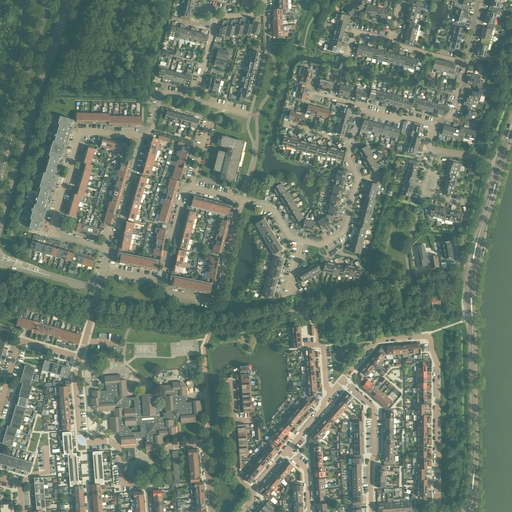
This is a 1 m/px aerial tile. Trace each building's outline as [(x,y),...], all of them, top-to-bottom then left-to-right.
[(194,6),(195,3),(185,0),(184,6),(198,9),(199,7),(194,6)] [(359,0),(358,0),(354,2),(359,11),(364,8),(364,7),(362,4),(363,3),(365,4),(365,3),(365,2),(364,2),(363,0),(361,2),(359,0)] [(472,2),(464,0),(459,0),(457,7),(459,7),(466,9),(469,10),(469,7),(470,7),(472,2)] [(499,8),(500,3),(490,1),(489,6),(490,6),(489,9),(492,9),(498,11),(501,12),(502,10),(501,9),(499,8)] [(250,10),(251,4),(241,2),(240,5),(238,4),(237,6),(250,10)] [(359,11),(354,2),(350,5),(355,14),(359,11)] [(415,4),(413,4),(412,6),(408,6),(407,11),(417,13),(418,8),(419,5),(415,4)] [(355,14),(350,5),(345,8),(347,11),(344,12),(347,15),(348,14),(350,16),(355,14)] [(468,12),(469,10),(466,9),(459,7),(459,10),(458,15),(467,18),(469,13),(468,12)] [(497,14),(498,11),(492,9),(489,9),(488,12),(488,11),(486,17),(496,19),(497,14)] [(192,13),(183,11),(181,16),(180,19),(189,21),(190,18),(191,19),(192,13)] [(347,15),(344,12),(344,15),(338,14),(337,19),(347,22),(348,16),(347,16),(347,15)] [(466,23),(467,18),(458,15),(456,21),(455,23),(462,25),(464,26),(465,23),(466,23)] [(494,24),(496,19),(486,17),(485,22),(488,23),(488,26),(494,27),(495,25),(494,24)] [(346,25),(347,22),(337,19),(336,25),(344,27),(350,28),(350,26),(346,25)] [(250,32),(253,23),(252,23),(252,25),(249,24),(249,25),(244,24),(243,26),(244,26),(241,34),(242,34),(250,36),(250,33),(250,32)] [(257,24),(253,23),(250,32),(250,33),(258,35),(261,24),(258,23),(257,24)] [(455,23),(453,23),(451,31),(453,32),(463,34),(465,29),(464,29),(464,26),(462,25),(455,23)] [(235,26),(232,26),(232,27),(227,25),(226,27),(224,35),(232,37),(233,34),(235,26)] [(244,26),(243,26),(240,25),(240,26),(235,25),(235,26),(233,34),(241,36),(242,34),(241,34),(244,26)] [(226,27),(223,26),(223,27),(218,26),(216,36),(224,38),(224,35),(226,27)] [(493,30),(494,27),(488,26),(487,28),(483,28),(482,33),(492,36),(493,30)] [(174,37),(174,40),(179,42),(179,39),(182,29),(182,28),(180,27),(180,29),(177,28),(174,37)] [(416,36),(417,30),(403,27),(403,29),(407,30),(406,33),(416,36)] [(343,35),(344,32),(334,30),(333,35),(344,38),(347,39),(348,36),(343,35)] [(494,36),(492,36),(482,33),(480,38),(482,39),(481,41),(490,44),(492,44),(494,36)] [(463,40),(462,39),(452,37),(450,36),(448,42),(451,42),(460,45),(461,42),(463,43),(463,42),(463,40)] [(413,46),(415,41),(401,37),(400,39),(404,40),(404,44),(413,46)] [(341,46),(341,43),(332,40),(330,45),(330,46),(344,49),(345,47),(341,46)] [(489,47),(490,44),(481,41),(481,44),(479,44),(478,49),(489,52),(490,50),(488,50),(489,47)] [(459,50),(460,45),(451,42),(448,42),(446,50),(455,52),(456,49),(459,50)] [(330,46),(330,45),(328,45),(326,50),(339,53),(339,50),(344,51),(344,49),(330,46)] [(377,60),(380,46),(378,45),(377,50),(374,49),(372,59),(377,60)] [(218,53),(216,57),(226,60),(228,52),(217,49),(216,53),(218,53)] [(489,52),(478,49),(476,55),(478,55),(477,58),(486,60),(486,59),(489,57),(488,55),(488,54),(489,54),(489,52)] [(250,56),(250,57),(259,59),(261,53),(252,51),(249,51),(248,56),(250,56)] [(382,61),(381,64),(387,65),(387,63),(390,53),(385,52),(382,61)] [(224,68),(226,60),(216,57),(215,57),(214,60),(216,61),(214,66),(224,68)] [(438,74),(441,61),(436,59),(433,69),(436,70),(436,73),(438,74)] [(444,72),(446,62),(441,61),(438,74),(440,74),(441,71),(444,72)] [(457,65),(452,64),(448,76),(450,77),(451,74),(454,74),(454,75),(457,76),(459,69),(456,68),(457,65)] [(158,68),(160,69),(158,78),(163,79),(165,70),(166,67),(159,65),(158,68)] [(256,75),(257,69),(248,67),(245,66),(244,72),(246,72),(256,75)] [(301,76),(310,79),(312,73),(309,72),(310,70),(301,67),(299,75),(301,76)] [(476,82),(478,76),(473,75),(472,78),(469,77),(470,75),(467,74),(465,80),(468,81),(467,83),(471,85),(471,84),(474,85),(475,81),(476,82)] [(309,84),(310,79),(301,76),(300,81),(299,81),(298,84),(305,86),(306,83),(309,84)] [(481,77),(478,76),(476,82),(475,81),(474,85),(478,86),(478,87),(479,86),(482,87),(483,85),(484,81),(480,80),(481,77)] [(211,78),(210,84),(219,86),(221,80),(211,78)] [(323,90),(325,81),(320,80),(320,79),(317,78),(315,85),(318,86),(317,89),(323,90)] [(330,82),(325,81),(323,90),(328,92),(329,88),(332,89),(333,83),(330,82)] [(298,84),(295,83),(294,86),(298,87),(297,93),(306,95),(308,90),(304,89),(305,86),(298,84)] [(343,96),(345,86),(340,85),(340,84),(337,83),(336,90),(339,91),(338,94),(343,96)] [(218,92),(219,86),(210,84),(208,90),(218,92)] [(480,93),(480,95),(486,96),(487,91),(485,89),(486,86),(483,85),(482,87),(479,86),(478,87),(477,90),(478,90),(477,93),(480,93)] [(352,94),(354,88),(351,87),(345,86),(343,96),(348,97),(349,94),(352,94)] [(360,100),(362,90),(363,87),(357,86),(356,88),(354,88),(352,94),(355,95),(354,98),(360,100)] [(374,100),(376,91),(371,89),(370,92),(368,98),(368,99),(374,100)] [(368,98),(370,92),(367,91),(367,92),(362,90),(360,100),(365,101),(366,98),(368,98)] [(475,91),(471,90),(470,95),(469,98),(475,100),(475,101),(478,102),(480,95),(480,93),(477,93),(474,92),(475,91)] [(251,96),(250,96),(241,93),(239,101),(239,102),(243,103),(244,100),(249,101),(251,96)] [(305,100),(306,95),(297,93),(295,98),(294,100),(301,102),(301,100),(305,100)] [(416,109),(419,96),(417,96),(417,99),(413,98),(413,100),(411,107),(416,109)] [(426,111),(430,99),(428,98),(427,101),(424,100),(421,110),(426,111)] [(475,101),(475,100),(469,98),(468,99),(465,98),(463,105),(465,106),(465,108),(471,110),(473,104),(474,104),(475,101)] [(437,114),(440,102),(438,101),(437,104),(434,103),(432,113),(437,114)] [(442,116),(444,110),(445,106),(442,105),(443,102),(440,102),(437,114),(442,116)] [(341,107),(340,112),(344,113),(349,115),(351,109),(351,106),(336,103),(335,106),(341,107)] [(316,117),(318,108),(313,106),(310,119),(312,119),(313,117),(316,117)] [(471,111),(471,110),(465,108),(464,112),(466,112),(465,118),(471,119),(472,116),(475,117),(476,113),(471,111)] [(293,121),(295,112),(290,110),(291,110),(287,109),(286,116),(288,116),(288,120),(293,121)] [(329,110),(323,109),(320,122),(322,122),(323,119),(326,120),(329,110)] [(301,113),(295,112),(293,121),(298,123),(299,119),(304,120),(305,115),(305,114),(301,112),(301,113)] [(46,147),(44,154),(49,155),(59,159),(61,159),(65,144),(63,144),(64,141),(65,138),(67,132),(67,130),(68,127),(70,127),(73,120),(60,116),(51,148),(46,147)] [(371,132),(374,123),(368,121),(365,134),(367,134),(368,131),(371,132)] [(413,126),(412,131),(421,134),(423,128),(419,127),(420,124),(414,123),(413,126)] [(381,135),(384,125),(379,124),(375,137),(377,137),(378,134),(381,135)] [(458,137),(463,138),(466,129),(466,127),(467,124),(465,124),(464,128),(460,127),(460,130),(458,137)] [(447,137),(449,127),(444,125),(443,129),(441,128),(439,135),(442,136),(442,135),(447,137)] [(392,137),(394,128),(389,127),(386,139),(388,140),(389,137),(392,137)] [(400,129),(394,128),(392,137),(395,138),(394,141),(397,142),(400,129)] [(476,145),(478,136),(475,135),(476,131),(471,130),(469,140),(473,141),(472,142),(472,144),(476,145)] [(420,139),(421,139),(424,140),(425,138),(422,137),(421,136),(421,134),(412,131),(410,136),(420,139)] [(149,143),(150,143),(151,143),(159,145),(160,140),(164,141),(165,138),(159,136),(158,139),(151,137),(149,143)] [(225,137),(222,136),(219,146),(227,148),(226,153),(218,150),(213,171),(221,173),(219,179),(224,181),(225,179),(234,182),(244,142),(241,141),(241,140),(239,140),(228,137),(225,136),(225,137)] [(179,152),(188,154),(189,154),(191,149),(184,147),(185,144),(178,142),(178,145),(181,146),(179,152)] [(358,151),(361,155),(370,150),(367,146),(358,151)] [(362,160),(372,155),(370,150),(361,155),(363,160),(362,160)] [(92,159),(93,154),(85,151),(83,157),(92,160),(92,159)] [(37,178),(35,186),(39,187),(49,190),(52,191),(56,176),(54,176),(55,173),(55,170),(57,164),(58,162),(59,159),(49,155),(42,180),(37,178)] [(365,165),(374,160),(371,155),(372,155),(362,160),(365,165)] [(367,169),(376,164),(374,160),(365,165),(367,169)] [(449,164),(447,169),(460,172),(462,164),(448,161),(447,164),(449,164)] [(379,169),(376,164),(367,169),(370,174),(379,169)] [(408,167),(407,171),(416,174),(417,169),(418,170),(419,166),(409,164),(408,164),(407,167),(408,167)] [(460,172),(447,169),(446,173),(445,173),(444,176),(455,179),(457,171),(460,172)] [(415,178),(416,174),(407,171),(405,179),(415,182),(416,179),(415,178)] [(127,178),(125,177),(125,178),(117,175),(116,180),(125,183),(127,178)] [(137,175),(136,181),(145,183),(147,178),(137,175)] [(455,179),(444,176),(446,177),(445,180),(447,180),(445,184),(455,187),(457,179),(455,179)] [(170,178),(168,184),(178,187),(180,181),(170,178)] [(415,185),(415,182),(405,179),(403,187),(412,189),(413,185),(415,185)] [(124,189),(125,183),(116,180),(114,185),(124,189)] [(275,193),(284,188),(281,184),(282,183),(281,181),(279,183),(279,184),(272,188),(275,193)] [(176,192),(178,187),(168,184),(167,189),(176,192)] [(454,191),(455,187),(445,184),(444,189),(443,189),(442,192),(453,195),(454,195),(455,192),(454,191)] [(122,194),(124,189),(114,185),(112,191),(122,194)] [(49,190),(39,187),(32,211),(28,210),(25,218),(30,219),(27,228),(38,231),(39,227),(39,225),(40,222),(42,223),(47,208),(44,207),(45,204),(46,202),(48,195),(48,193),(49,190)] [(411,193),(412,189),(403,187),(401,194),(411,197),(412,194),(411,193)] [(286,193),(286,192),(284,188),(275,193),(278,198),(279,197),(286,193)] [(175,197),(176,192),(167,189),(165,194),(175,197)] [(121,199),(122,194),(112,191),(111,196),(121,199)] [(141,199),(142,194),(133,191),(131,196),(141,199)] [(281,201),(290,196),(287,192),(286,192),(286,193),(279,197),(281,201)] [(173,202),(175,197),(165,194),(164,199),(173,202)] [(119,204),(121,199),(111,196),(109,201),(119,204)] [(284,206),(293,201),(290,196),(281,201),(284,206)] [(186,210),(189,211),(191,207),(228,217),(226,221),(230,222),(231,217),(232,213),(229,212),(230,207),(193,197),(191,205),(188,205),(187,207),(186,210)] [(172,207),(173,202),(164,199),(162,204),(172,207)] [(118,209),(119,204),(109,201),(108,206),(118,209)] [(286,210),(295,205),(293,201),(284,206),(286,210)] [(170,212),(172,207),(162,204),(161,210),(170,212)] [(289,215),(298,209),(295,205),(286,210),(289,215)] [(438,218),(440,208),(436,207),(436,206),(433,205),(430,216),(438,218)] [(445,221),(448,209),(445,208),(445,209),(440,208),(438,218),(442,219),(442,220),(445,221)] [(292,219),(300,214),(298,209),(289,215),(292,219)] [(453,222),(455,212),(451,211),(451,210),(448,209),(445,221),(445,220),(453,222)] [(169,218),(170,212),(161,210),(159,215),(169,218)] [(336,218),(338,212),(328,210),(326,216),(332,220),(333,217),(336,218)] [(135,220),(136,215),(127,212),(125,217),(135,220)] [(460,213),(455,212),(453,222),(457,223),(457,224),(460,225),(460,224),(461,224),(463,213),(460,212),(460,213)] [(299,225),(303,219),(300,214),(292,219),(294,224),(297,222),(299,225)] [(167,223),(169,218),(159,215),(158,220),(167,223)] [(329,222),(332,220),(326,216),(321,219),(326,228),(331,225),(329,222)] [(258,228),(266,223),(264,219),(255,224),(258,228)] [(307,230),(310,221),(303,219),(299,225),(303,226),(302,229),(307,230)] [(326,228),(321,219),(316,222),(317,230),(320,228),(322,231),(322,230),(326,228)] [(317,230),(316,222),(310,221),(307,230),(312,232),(313,229),(317,230)] [(269,228),(266,223),(258,228),(260,233),(269,228)] [(263,237),(272,232),(269,228),(260,233),(263,237)] [(266,242),(274,237),(272,232),(263,237),(266,242)] [(268,246),(277,241),(274,237),(266,242),(268,246)] [(280,246),(277,241),(268,246),(271,251),(280,246)] [(451,241),(443,242),(443,244),(440,245),(441,252),(444,252),(446,259),(454,258),(451,241)] [(50,255),(53,247),(48,245),(45,255),(46,255),(46,254),(50,255)] [(426,257),(424,245),(414,247),(418,267),(428,265),(427,263),(431,263),(432,268),(439,267),(437,255),(430,257),(426,257)] [(280,246),(271,251),(274,256),(281,255),(279,252),(282,250),(280,246)] [(61,258),(63,250),(58,248),(55,258),(56,258),(56,257),(61,258)] [(122,248),(119,248),(117,257),(120,257),(119,262),(157,270),(158,262),(161,263),(162,256),(159,256),(159,260),(121,253),(122,248)] [(74,253),(73,253),(68,251),(66,261),(67,261),(67,260),(71,261),(74,253)] [(76,264),(79,253),(74,251),(73,253),(74,253),(71,261),(75,262),(75,263),(76,264)] [(81,264),(84,254),(79,253),(76,264),(77,264),(77,263),(81,264)] [(86,267),(90,256),(84,254),(81,264),(86,265),(85,266),(86,267)] [(281,255),(274,256),(272,262),(282,264),(283,259),(280,258),(281,255)] [(95,258),(90,256),(86,267),(87,267),(88,266),(92,267),(95,258)] [(324,265),(321,264),(322,271),(328,273),(330,263),(325,262),(324,265)] [(316,263),(311,266),(316,275),(322,271),(321,264),(317,266),(316,263)] [(344,273),(346,265),(345,267),(340,266),(338,276),(343,277),(343,275),(344,273)] [(316,275),(311,266),(307,269),(312,277),(316,275)] [(312,277),(307,269),(302,271),(307,280),(312,277)] [(175,272),(172,271),(171,275),(170,280),(173,281),(172,286),(210,293),(212,285),(215,285),(216,280),(213,279),(212,280),(212,283),(174,276),(175,272)] [(307,280),(302,271),(298,274),(302,281),(301,281),(301,282),(302,285),(304,284),(303,282),(307,280)] [(431,299),(432,310),(437,309),(436,304),(440,304),(439,297),(431,299)] [(427,308),(417,309),(418,319),(427,319),(427,308)] [(36,319),(34,318),(33,321),(34,322),(32,330),(31,332),(37,333),(40,323),(40,321),(36,320),(36,319)] [(40,323),(37,333),(42,335),(42,333),(45,325),(44,324),(44,323),(40,321),(40,323)] [(0,331),(8,334),(9,330),(4,329),(5,326),(0,324),(0,331)] [(63,340),(66,330),(65,329),(65,330),(60,329),(58,337),(57,339),(63,340)] [(73,343),(76,333),(75,332),(75,334),(71,332),(68,342),(73,343)] [(77,333),(76,333),(73,343),(79,345),(81,335),(77,334),(77,333)] [(392,355),(391,345),(386,345),(380,346),(384,352),(385,355),(392,355)] [(384,352),(380,346),(373,354),(381,361),(385,355),(384,352)] [(381,361),(373,354),(370,358),(377,365),(381,361)] [(374,369),(377,365),(370,358),(366,362),(374,369)] [(422,361),(422,363),(422,366),(419,366),(416,366),(416,372),(426,372),(426,361),(422,361)] [(374,369),(366,362),(363,366),(371,372),(373,374),(376,370),(374,369)] [(371,372),(363,366),(359,370),(367,377),(371,372)] [(162,385),(162,396),(165,396),(166,413),(163,413),(163,418),(160,418),(159,405),(155,406),(154,393),(142,394),(142,395),(136,395),(136,397),(127,398),(127,396),(126,380),(122,380),(121,379),(120,375),(104,376),(105,385),(106,385),(107,391),(101,391),(101,390),(92,391),(93,398),(90,398),(91,398),(92,407),(91,407),(95,406),(96,407),(97,412),(97,411),(114,410),(115,417),(110,417),(111,434),(121,433),(121,435),(120,435),(121,445),(136,443),(135,438),(141,438),(141,436),(143,436),(143,437),(146,437),(146,442),(145,442),(146,451),(153,450),(153,453),(160,452),(160,444),(163,443),(162,443),(162,437),(167,437),(168,437),(168,435),(176,434),(176,426),(173,426),(172,419),(180,419),(181,423),(195,422),(195,417),(197,415),(201,415),(200,400),(191,401),(191,402),(186,403),(185,395),(187,395),(187,386),(182,387),(181,386),(181,382),(172,382),(172,385),(162,386),(162,385)] [(365,391),(372,383),(367,380),(361,388),(365,391)] [(369,394),(375,387),(372,383),(365,391),(369,394)] [(373,398),(379,390),(375,387),(369,394),(373,398)] [(376,401),(383,393),(379,390),(373,398),(376,401)] [(317,398),(317,391),(307,392),(307,397),(314,396),(314,397),(312,399),(315,401),(317,398)] [(347,392),(343,396),(351,403),(354,399),(347,392)] [(380,404),(387,397),(383,393),(376,401),(380,404)] [(351,403),(343,396),(340,400),(347,406),(351,403)] [(393,402),(387,397),(380,404),(384,408),(389,403),(391,405),(393,402)] [(308,409),(315,401),(312,399),(309,403),(306,400),(304,398),(300,402),(308,409)] [(347,406),(340,400),(336,404),(344,410),(347,406)] [(308,409),(300,402),(297,406),(308,416),(310,414),(306,411),(308,409)] [(344,410),(336,404),(333,408),(341,414),(344,410)] [(308,416),(297,406),(294,410),(301,417),(303,415),(307,418),(308,416)] [(341,414),(333,408),(330,411),(337,418),(341,414)] [(383,418),(384,418),(393,418),(393,415),(393,412),(391,412),(391,409),(389,409),(389,412),(383,412),(383,418)] [(301,417),(294,410),(290,414),(298,421),(301,417)] [(337,418),(330,411),(326,415),(334,422),(337,418)] [(298,421),(290,414),(287,418),(295,425),(298,421)] [(334,422),(326,415),(323,419),(331,426),(334,422)] [(295,425),(287,418),(284,422),(295,432),(296,430),(293,427),(295,425)] [(331,426),(323,419),(320,423),(327,430),(331,426)] [(295,432),(284,422),(280,426),(288,432),(290,430),(293,433),(295,432)] [(327,430),(320,423),(316,427),(324,433),(327,430)] [(288,432),(280,426),(277,429),(285,436),(288,432)] [(324,433),(316,427),(313,431),(321,437),(323,439),(326,435),(324,433)] [(285,436),(277,429),(274,433),(281,440),(285,436)] [(321,437),(313,431),(310,435),(312,437),(317,441),(321,437)] [(281,440),(274,433),(270,437),(278,444),(281,440)] [(278,444),(270,437),(267,441),(274,448),(278,444)] [(311,444),(312,452),(322,451),(321,446),(315,446),(315,444),(311,444)] [(270,445),(266,449),(274,456),(277,452),(270,445)] [(274,456),(266,449),(263,453),(270,460),(274,456)] [(248,455),(248,450),(238,450),(238,458),(241,458),(241,455),(248,455)] [(270,460),(263,453),(259,457),(267,464),(270,460)] [(351,459),(351,464),(360,464),(361,464),(361,458),(356,459),(356,456),(353,456),(353,459),(351,459)] [(393,456),(384,456),(383,456),(383,461),(388,461),(388,464),(391,464),(391,461),(395,461),(395,456),(393,456)] [(267,464),(259,457),(256,461),(264,467),(267,464)] [(286,460),(283,464),(290,471),(294,467),(286,460)] [(264,467),(256,461),(253,465),(260,471),(264,467)] [(290,471),(283,464),(279,468),(287,475),(290,471)] [(260,471),(253,465),(249,469),(257,475),(260,471)] [(287,475),(279,468),(276,472),(284,479),(287,475)] [(257,475),(249,469),(246,472),(254,479),(257,475)] [(254,479),(246,472),(242,477),(250,483),(254,479)] [(284,479),(276,472),(273,476),(280,482),(284,479)] [(280,482),(273,476),(269,480),(277,486),(280,482)] [(277,486),(269,480),(266,483),(274,490),(277,486)] [(274,490),(266,483),(263,487),(270,494),(274,490)] [(302,491),(302,486),(298,486),(298,484),(295,484),(295,486),(292,486),(293,492),(301,491),(302,491)] [(263,487),(259,491),(270,501),(273,496),(270,494),(263,487)] [(426,502),(426,491),(416,491),(416,496),(423,496),(423,502),(426,502)] [(362,496),(361,496),(352,497),(353,502),(354,502),(355,505),(362,505),(362,502),(362,496)] [(410,501),(404,501),(405,511),(411,510),(410,505),(413,505),(413,502),(410,503),(410,501)] [(12,511),(11,503),(0,504),(0,511),(12,511)] [(267,503),(263,507),(268,511),(271,511),(276,507),(271,503),(269,505),(267,503)] [(383,511),(383,503),(377,503),(377,505),(374,505),(375,508),(377,508),(377,511),(383,511)]
